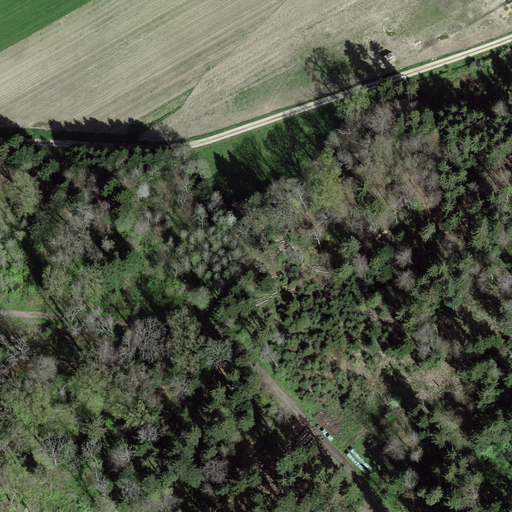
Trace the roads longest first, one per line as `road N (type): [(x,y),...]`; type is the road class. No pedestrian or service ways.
road 1 (track): [(0,140),(185,153),(511,39)]
road 2 (track): [(0,308),(161,323),(233,344)]
road 3 (track): [(233,344),(387,511)]
